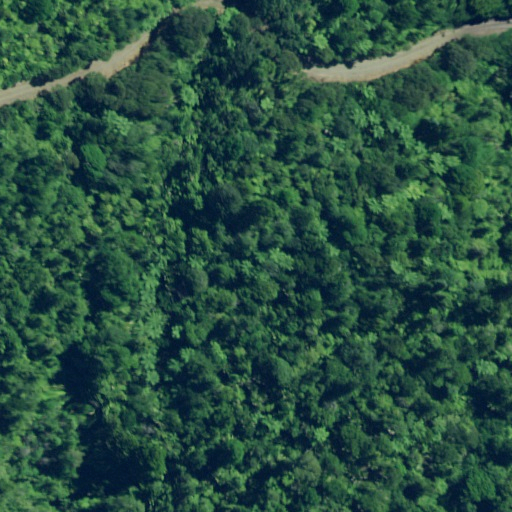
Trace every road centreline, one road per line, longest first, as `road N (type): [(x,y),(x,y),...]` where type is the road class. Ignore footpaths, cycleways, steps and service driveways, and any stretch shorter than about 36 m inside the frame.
road 1 (track): [(511,15),(434,28),(403,55),(363,67),(263,33),(229,6),(197,0)]
road 2 (track): [(182,0),(155,17),(138,47),(0,96)]
